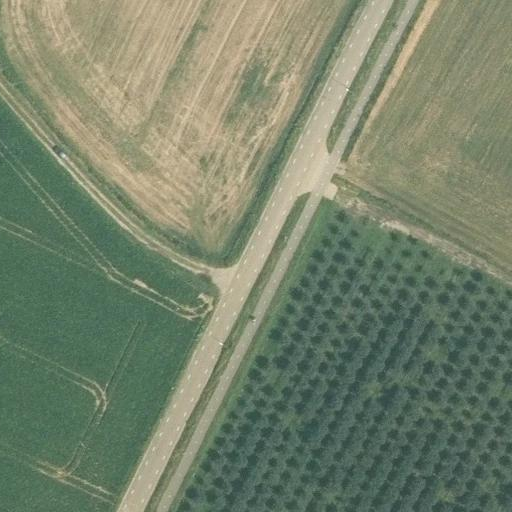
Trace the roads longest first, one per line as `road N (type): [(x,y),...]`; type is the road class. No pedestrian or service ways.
road 1 (tertiary): [(129,511),(384,0)]
road 2 (track): [(240,289),(130,229),(0,85)]
